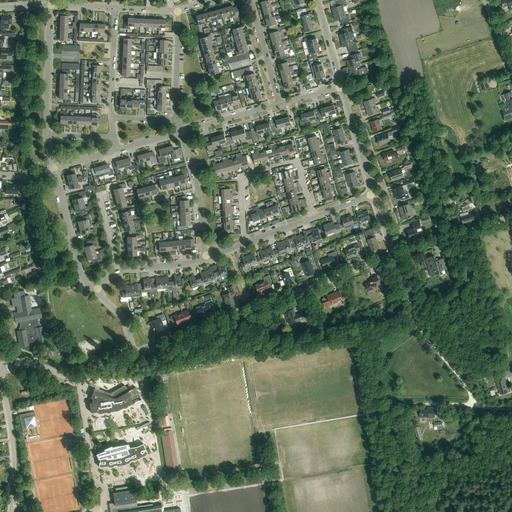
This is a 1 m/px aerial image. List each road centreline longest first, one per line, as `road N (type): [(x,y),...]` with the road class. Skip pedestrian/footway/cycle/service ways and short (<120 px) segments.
road 1 (unclassified): [(135,356),(395,254)]
road 2 (track): [(427,402),(474,406),(421,328),(395,254)]
road 3 (track): [(386,402),(368,336),(276,345),(223,321)]
road 4 (residential): [(246,241),(246,176),(295,163),(313,216)]
road 5 (unclassified): [(0,369),(34,364),(76,376),(135,356)]
road 6 (unclassified): [(10,511),(14,457),(0,376)]
road 7 (residential): [(95,289),(79,268),(53,168)]
road 8 (residential): [(44,133),(50,4)]
road 9 (residential): [(204,257),(181,132)]
road 10 (unclassified): [(395,254),(511,217)]
